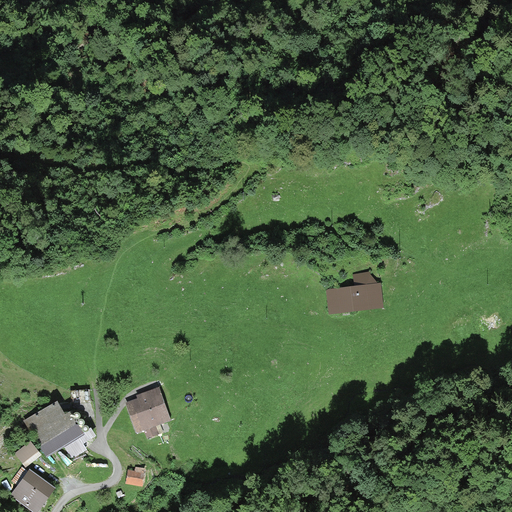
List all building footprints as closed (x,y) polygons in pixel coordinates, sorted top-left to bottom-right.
[(328,291),(331,309),(381,304),(378,284),(371,285),(369,272),(353,275),(355,287),(328,291)] [(154,424),(168,420),(157,389),(139,395),(141,400),(129,404),(138,430),(144,428),(147,437),(157,434),(154,424)] [(47,455),(76,437),(61,413),(32,430),(47,455)] [(74,447),(78,453),(85,449),(81,443),(74,447)] [(30,444),(18,454),(26,463),(38,454),(30,444)] [(21,487),(14,496),(35,510),(50,488),(24,469),(14,482),(21,487)] [(129,470),(127,482),(142,484),(144,473),(129,470)]
